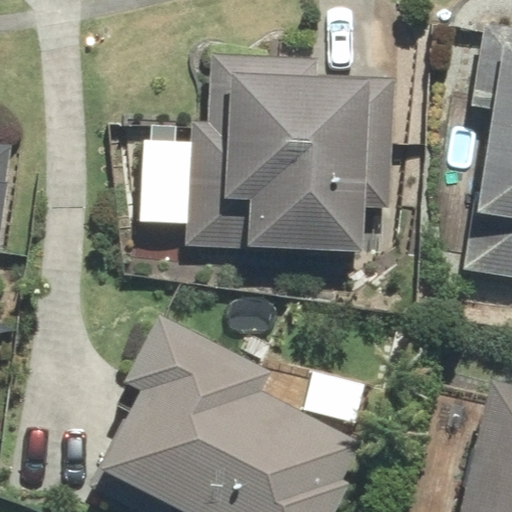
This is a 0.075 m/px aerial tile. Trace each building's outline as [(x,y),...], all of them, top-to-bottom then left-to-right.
[(511,20),(488,17),(475,99),(497,103),(481,200),(472,198),(461,267),(511,274),(511,20)] [(211,116),(193,115),(184,239),(363,251),(367,203),(392,204),(401,74),(319,69),(320,53),(216,46),(211,116)] [(0,253),(16,138),(0,135),(0,253)] [(147,380),(92,479),(152,511),(333,511),(374,439),(269,381),(277,366),(161,301),(124,368),(147,380)] [(511,511),(511,370),(494,367),(462,511),(511,511)]
